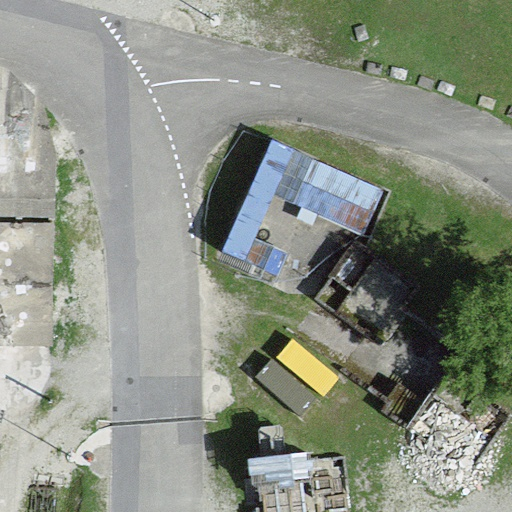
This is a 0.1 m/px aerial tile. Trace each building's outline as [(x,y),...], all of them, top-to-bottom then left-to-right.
[(0,77),(0,222),(56,223),(62,163),(44,113),(9,80),(0,77)] [(362,236),(381,194),(274,146),(225,257),(279,281),(290,256),(256,241),(275,198),(362,236)] [(56,223),(0,222),(0,349),(55,350),(56,223)] [(471,474),(510,417),(448,375),(463,352),(402,310),(418,287),(356,245),(295,334),(393,400),(383,414),(471,474)] [(347,511),(342,462),(258,471),(262,511),(347,511)]
